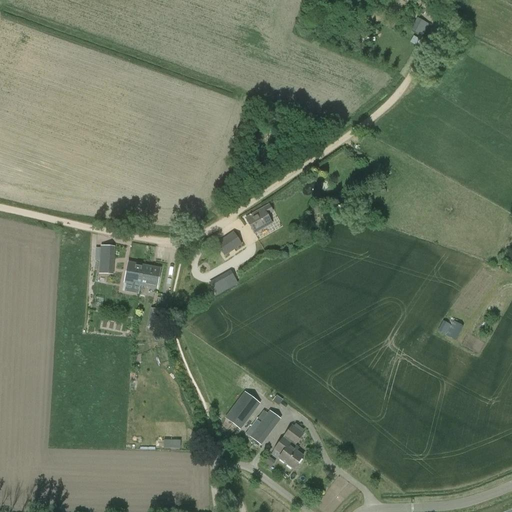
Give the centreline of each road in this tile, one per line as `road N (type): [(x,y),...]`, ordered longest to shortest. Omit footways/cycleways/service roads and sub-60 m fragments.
road 1 (track): [(451,0),(392,100),(212,229),(185,240),(136,237),(0,207)]
road 2 (unclassified): [(371,511),(476,501),(511,486)]
road 3 (unknown): [(376,511),(363,486),(328,458),(310,423),(287,414)]
